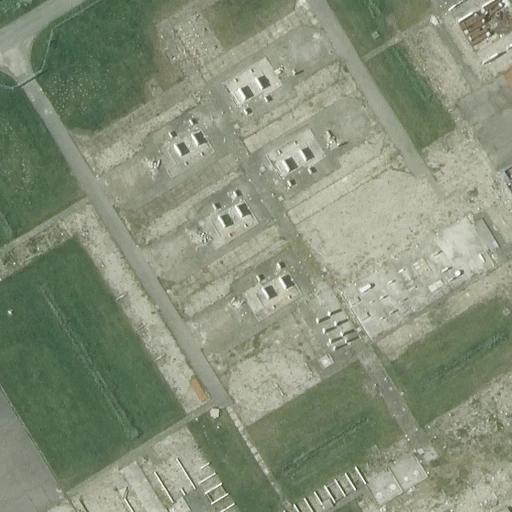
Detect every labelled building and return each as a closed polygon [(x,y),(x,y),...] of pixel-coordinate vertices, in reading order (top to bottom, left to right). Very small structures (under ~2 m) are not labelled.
[(511,64),(511,27),(497,0),(444,0),(486,78),(511,64)] [(307,15),(267,40),(289,75),(329,51),(307,15)] [(350,84),(310,107),(333,147),(373,123),(350,84)] [(136,140),(154,159),(194,120),(175,101),(136,140)] [(112,199),(153,178),(142,158),(101,179),(112,199)] [(196,248),(173,210),(134,233),(157,272),(196,248)] [(177,304),(188,323),(228,299),(217,281),(177,304)] [(229,301),(189,323),(200,343),(240,321),(229,301)] [(507,471),(507,457),(494,428),(494,425),(485,405),(485,403),(470,403),(432,420),(457,420),(460,426),(457,426),(445,431),(445,451),(448,457),(473,457),(450,468),(474,468),(475,471),(495,471),(507,471)] [(511,404),(496,414),(511,439),(511,404)] [(170,472),(182,489),(208,472),(196,454),(170,472)]
